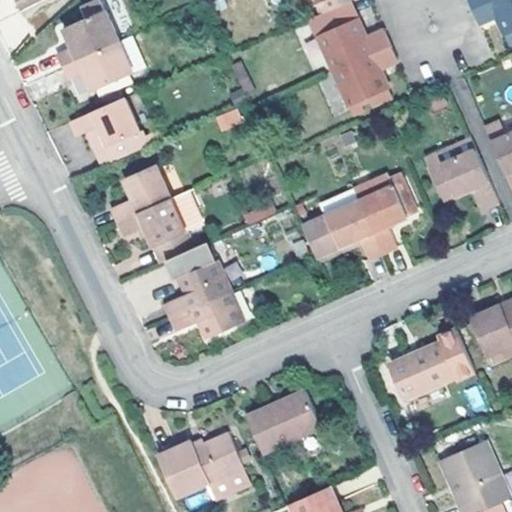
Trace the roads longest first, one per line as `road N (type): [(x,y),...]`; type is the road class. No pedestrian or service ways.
road 1 (residential): [(35,157),(138,368),(156,385),(188,390),(330,326)]
road 2 (residential): [(330,326),(413,511)]
road 3 (residential): [(330,326),(511,248)]
